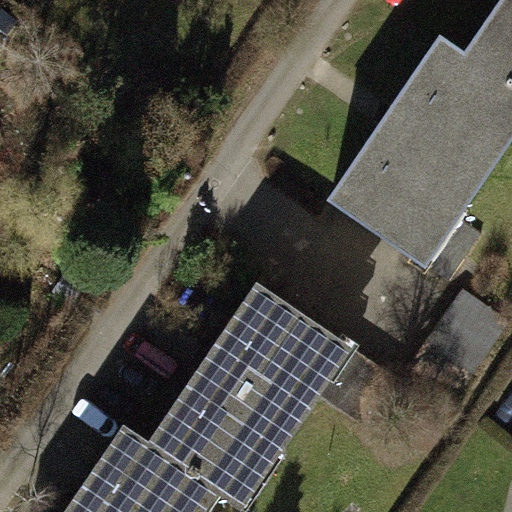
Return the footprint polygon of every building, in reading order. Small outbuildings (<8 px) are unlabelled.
[(0,0),(0,35),(16,10),(0,0)] [(511,0),(506,0),(467,60),(511,90),(511,0)] [(511,140),(511,90),(467,60),(437,40),(330,204),(428,268),(511,140)] [(259,284),(151,445),(217,485),(244,503),(351,345),(259,284)] [(511,324),(511,319),(467,292),(414,377),(461,406),(511,324)] [(198,511),(217,485),(151,445),(121,425),(62,511),(198,511)]
